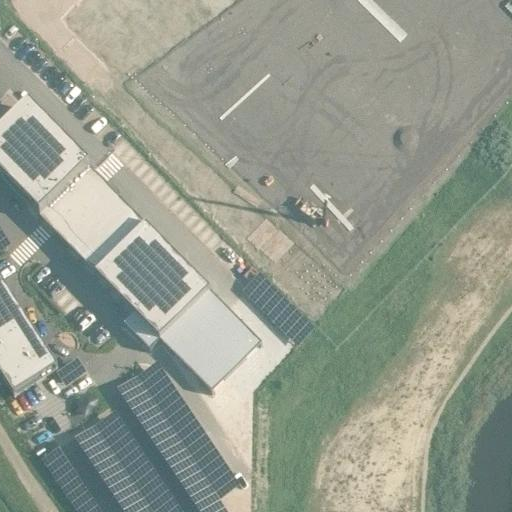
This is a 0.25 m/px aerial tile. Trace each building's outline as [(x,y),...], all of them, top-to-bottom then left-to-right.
[(511,0),(110,0),(74,27),(82,34),(104,55),(106,54),(349,275),(511,95),(511,0)] [(0,177),(47,225),(161,340),(210,291),(98,177),(33,112),(0,144),(0,177)] [(315,249),(301,236),(278,261),(293,274),(295,271),(307,258),(315,249)] [(80,357),(60,370),(0,278),(0,372),(42,438),(61,426),(106,397),(80,357)] [(55,441),(45,448),(48,453),(58,446),(55,441)]
